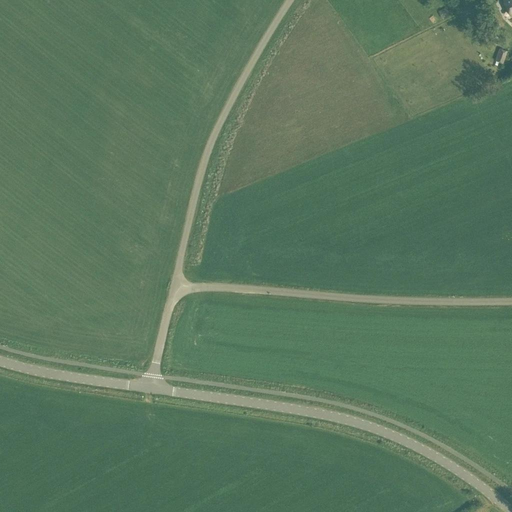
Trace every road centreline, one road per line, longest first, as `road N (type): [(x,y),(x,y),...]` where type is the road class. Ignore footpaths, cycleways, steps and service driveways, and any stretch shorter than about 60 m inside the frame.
road 1 (tertiary): [(151,387),(301,412),(396,438),(508,511)]
road 2 (unclassified): [(174,286),(511,298)]
road 3 (unclassified): [(174,286),(221,123),(288,0)]
road 4 (tertiary): [(0,361),(151,387)]
